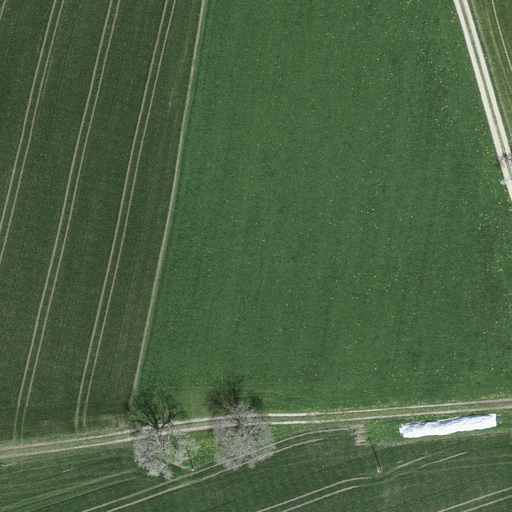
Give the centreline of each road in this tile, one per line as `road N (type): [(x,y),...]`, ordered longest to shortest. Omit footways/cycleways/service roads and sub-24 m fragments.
road 1 (track): [(0,454),(511,402)]
road 2 (track): [(511,179),(456,0)]
